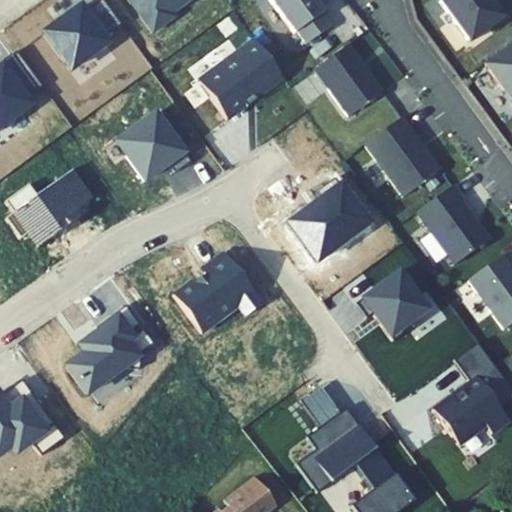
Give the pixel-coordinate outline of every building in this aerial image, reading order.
[(44,33),(70,69),(107,43),(103,38),(122,24),(103,0),(99,0),(83,12),(80,7),(44,33)] [(129,0),(153,32),(175,16),(172,13),(189,0),(129,0)] [(326,12),(317,0),(269,0),(294,34),(298,31),(306,43),(331,26),(322,14),(326,12)] [(500,16),(488,0),(440,0),(469,39),(500,16)] [(228,119),(284,78),(257,41),(201,81),(228,119)] [(511,43),(485,63),(511,100),(511,43)] [(383,91),(349,44),(314,70),(348,116),(383,91)] [(13,54),(38,89),(42,86),(17,51),(13,54)] [(0,126),(31,104),(26,98),(38,89),(13,54),(0,63),(0,126)] [(116,142),(145,181),(168,164),(175,173),(190,162),(155,113),(116,142)] [(403,197),(440,171),(402,119),(365,145),(403,197)] [(93,198),(72,170),(36,196),(28,185),(5,202),(13,213),(6,218),(20,239),(28,233),(38,247),(58,232),(54,228),(62,222),(66,227),(80,216),(76,210),(93,198)] [(286,220),(317,261),(368,224),(334,178),(316,192),(321,199),(310,208),(307,204),(286,220)] [(489,239),(460,201),(463,199),(454,186),(417,213),(454,264),(489,239)] [(511,322),(511,266),(503,255),(468,281),(504,328),(511,322)] [(193,281),(173,295),(201,333),(238,306),(246,316),(262,304),(227,256),(204,273),(205,275),(194,283),(193,281)] [(399,272),(355,304),(366,319),(373,314),(393,341),(410,329),(407,325),(427,311),(399,272)] [(85,353),(66,366),(87,394),(122,367),(139,370),(141,353),(154,345),(125,306),(96,328),(98,332),(79,345),(85,353)] [(500,409),(511,399),(511,389),(478,343),(454,361),(470,383),(433,410),(459,445),(486,426),(492,434),(510,422),(500,409)] [(0,453),(11,446),(16,452),(30,442),(40,455),(64,438),(21,380),(0,395),(0,453)] [(400,511),(414,502),(346,409),(307,438),(316,450),(296,465),(317,494),(354,467),(372,491),(350,507),(353,511),(400,511)] [(266,511),(275,506),(254,478),(223,502),(228,509),(223,511),(218,511),(219,511),(218,511),(266,511)]
